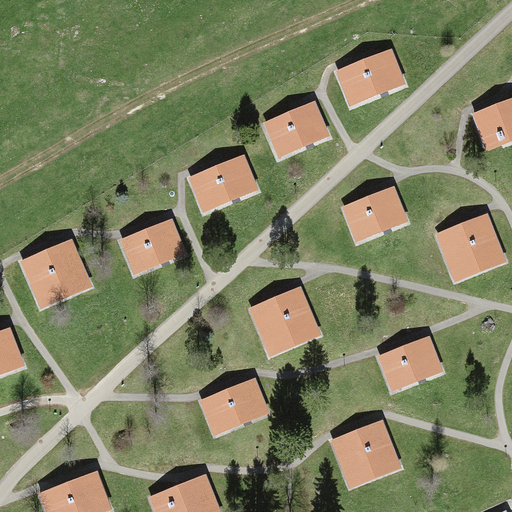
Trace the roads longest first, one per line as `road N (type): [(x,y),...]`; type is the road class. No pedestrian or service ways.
road 1 (residential): [(0,494),(80,408),(511,8)]
road 2 (track): [(372,0),(0,184)]
